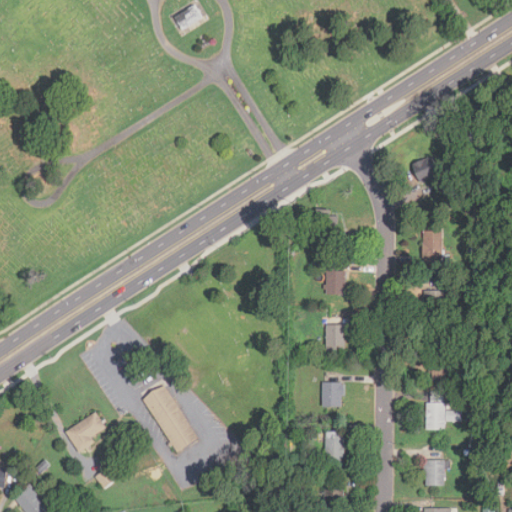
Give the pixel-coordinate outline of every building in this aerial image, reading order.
[(208,16),(188,27),(180,13),(200,2),(208,16)] [(414,161),(418,181),(439,177),(435,156),(414,161)] [(315,212),(315,230),(338,230),(338,212),(315,212)] [(423,270),(443,270),(443,231),(423,231),(423,270)] [(345,264),(325,264),(325,294),(345,294),(345,264)] [(447,289),(426,290),(427,313),(448,313),(447,289)] [(345,350),(345,325),(326,325),(326,350),(345,350)] [(322,406),(342,406),(342,382),(322,382),(322,406)] [(151,397),(172,383),(204,433),(183,446),(151,397)] [(446,429),(446,403),(427,403),(427,429),(446,429)] [(66,432),(80,453),(95,443),(92,438),(106,428),(95,411),(66,432)] [(325,463),(345,463),(345,431),(325,431),(325,463)] [(424,486),(446,486),(446,460),(424,460),(424,486)] [(106,489),(116,480),(106,469),(96,477),(106,489)] [(49,511),(31,484),(15,495),(26,511),(49,511)] [(325,511),(344,511),(344,489),(325,489),(325,511)] [(483,511),(495,511),(496,503),(484,502),(483,511)]
